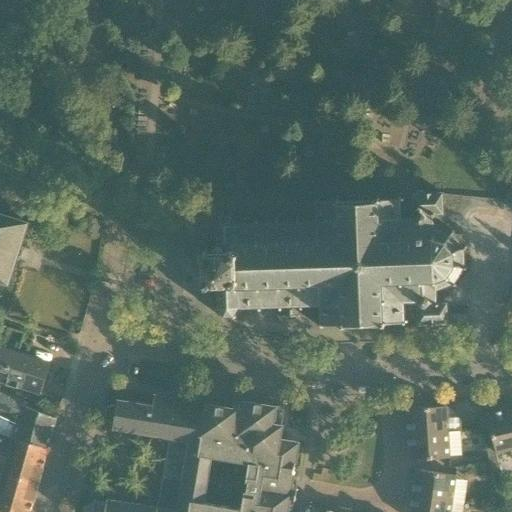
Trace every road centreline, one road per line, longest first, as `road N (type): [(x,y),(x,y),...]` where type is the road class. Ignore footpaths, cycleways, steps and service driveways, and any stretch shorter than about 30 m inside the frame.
road 1 (unclassified): [(92,338),(115,244),(114,211),(75,0)]
road 2 (residential): [(92,338),(314,376),(390,375)]
road 3 (unclassified): [(47,511),(92,338)]
road 4 (residential): [(511,155),(492,134),(478,89),(480,23),(489,0)]
road 5 (residential): [(393,501),(390,375)]
road 6 (residential): [(390,375),(511,369)]
